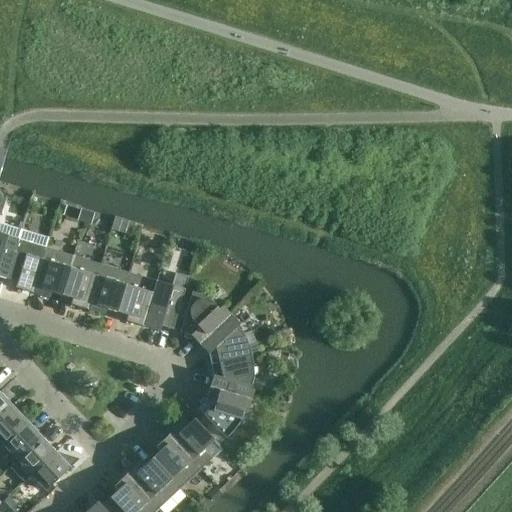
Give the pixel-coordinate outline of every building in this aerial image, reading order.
[(0,277),(6,280),(21,231),(0,224),(0,277)] [(21,231),(6,280),(17,283),(15,288),(32,293),(46,248),(49,239),(21,231)] [(46,248),(32,293),(49,298),(51,293),(61,296),(73,256),(46,248)] [(101,265),(73,256),(61,296),(72,300),(70,305),(87,310),(101,265)] [(128,273),(101,265),(87,310),(104,315),(106,310),(116,313),(128,273)] [(156,282),(128,273),(116,313),(127,316),(125,322),(142,327),(156,282)] [(171,286),(156,282),(142,327),(159,332),(161,326),(172,330),(188,278),(174,274),(171,286)] [(198,344),(231,316),(222,306),(219,309),(213,302),(206,299),(199,296),(192,293),(179,333),(190,336),(198,344)] [(231,316),(198,344),(208,355),(211,365),(251,356),(250,353),(248,346),(245,339),(243,334),(237,328),(240,325),(231,316)] [(209,388),(251,401),(254,388),(251,387),(253,379),(253,371),(252,364),(251,356),(211,365),(213,376),(209,388)] [(251,401),(209,388),(206,401),(197,408),(226,439),(231,434),(236,428),(240,421),(243,412),(247,413),(251,401)] [(0,420),(14,408),(0,393),(0,420)] [(0,448),(3,446),(28,423),(14,408),(0,420),(0,448)] [(168,435),(201,470),(222,450),(194,419),(185,428),(181,424),(168,435)] [(28,423),(3,446),(17,461),(42,438),(28,423)] [(180,489),(201,470),(168,435),(155,447),(159,452),(151,459),(180,489)] [(42,438),(17,461),(10,468),(23,482),(31,475),(56,452),(42,438)] [(56,452),(31,475),(46,491),(79,460),(56,452)] [(180,489),(151,459),(143,467),(139,463),(126,475),(159,509),(180,489)] [(109,498),(121,511),(155,511),(159,509),(126,475),(113,487),(117,491),(109,498)] [(121,511),(109,498),(101,506),(97,502),(86,511),(121,511)]
